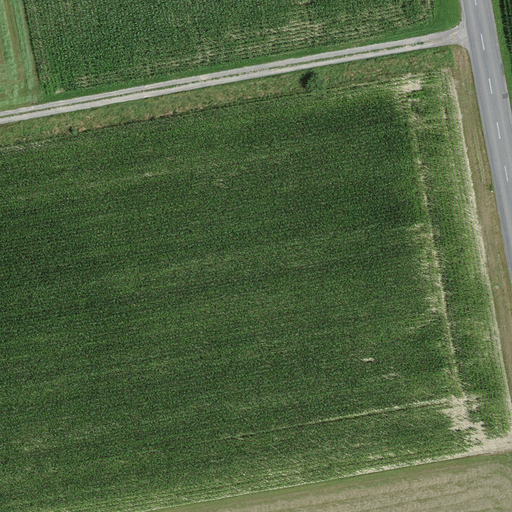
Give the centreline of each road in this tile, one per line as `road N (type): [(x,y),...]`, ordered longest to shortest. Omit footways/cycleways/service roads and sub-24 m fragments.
road 1 (track): [(0,124),(482,38)]
road 2 (secondary): [(476,0),(511,204)]
